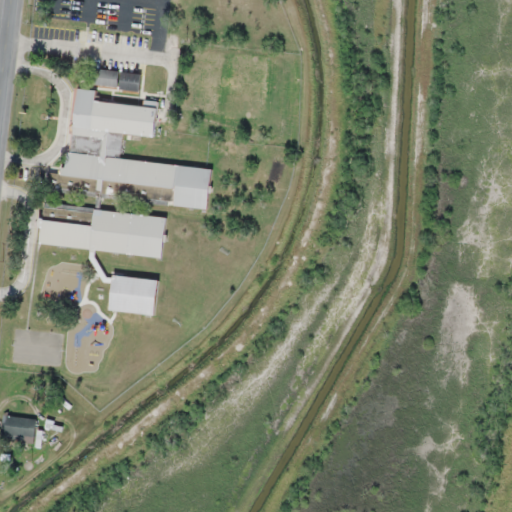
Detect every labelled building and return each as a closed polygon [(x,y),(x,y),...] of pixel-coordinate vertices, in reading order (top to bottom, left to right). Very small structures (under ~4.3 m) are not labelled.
[(118,70),(94,70),(94,84),(118,84),(118,70)] [(212,168),(120,159),(122,133),(155,136),(157,106),(95,100),(96,90),(76,87),(67,173),(48,171),(46,190),(100,195),(102,181),(176,188),(174,206),(208,209),(212,168)] [(167,216),(44,202),(39,243),(162,257),(167,216)] [(156,316),(160,280),(113,275),(110,311),(156,316)] [(3,437),(36,437),(36,416),(3,416),(3,437)]
